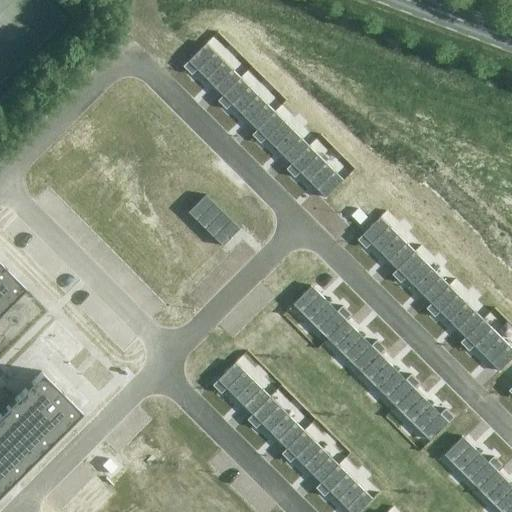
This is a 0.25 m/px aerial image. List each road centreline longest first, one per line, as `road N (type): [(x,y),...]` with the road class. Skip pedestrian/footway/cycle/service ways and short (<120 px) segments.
road 1 (residential): [(1,182),(129,54),(299,222)]
road 2 (residential): [(299,222),(511,434)]
road 3 (residential): [(1,182),(171,353)]
road 4 (residential): [(305,511),(159,365)]
road 5 (residential): [(15,511),(159,365)]
road 6 (residential): [(171,353),(299,222)]
